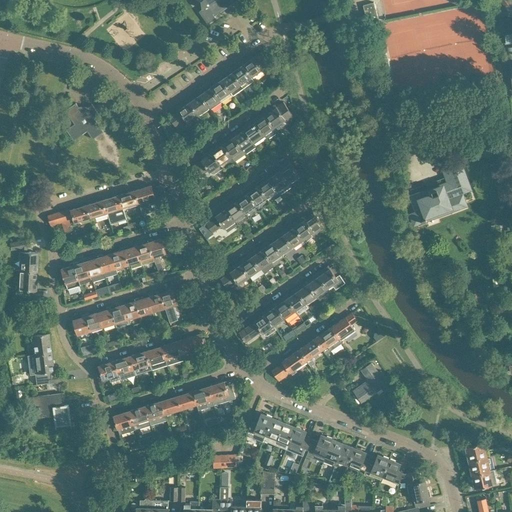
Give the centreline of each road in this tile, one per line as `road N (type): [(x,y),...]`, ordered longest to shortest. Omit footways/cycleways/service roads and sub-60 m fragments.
road 1 (residential): [(184,224),(288,152),(307,167),(313,201),(200,274)]
road 2 (residential): [(246,377),(350,306),(356,292),(338,260),(326,259),(221,333)]
road 3 (residential): [(457,511),(438,457),(246,377)]
road 4 (residential): [(168,173),(271,102),(278,92),(267,39)]
road 5 (residential): [(46,264),(40,232),(48,210),(168,173)]
road 6 (residential): [(407,173),(375,121),(358,12)]
road 7 (residential): [(148,114),(99,66),(6,40)]
road 8 (residential): [(200,274),(56,318)]
road 9 (residential): [(46,264),(184,224)]
road 10 (residential): [(102,412),(237,371)]
road 11 (residential): [(148,114),(267,39)]
road 12 (residential): [(83,366),(214,324)]
